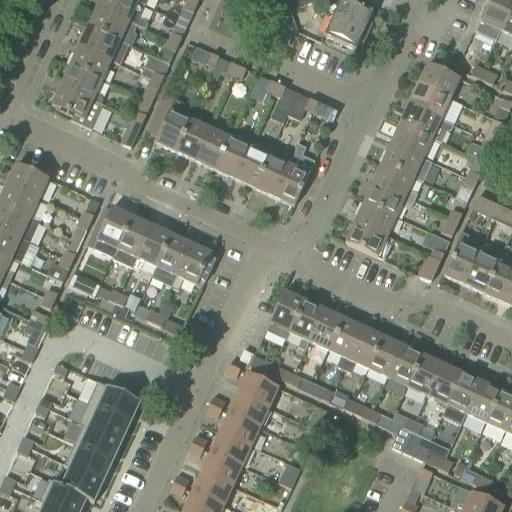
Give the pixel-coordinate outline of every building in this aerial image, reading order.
[(144,9),(136,5),(124,0),(100,0),(96,10),(135,29),(144,33),(146,28),(146,24),(138,21),(144,9)] [(124,0),(136,5),(144,9),(147,0),(124,0)] [(199,1),(196,0),(187,0),(185,4),(195,9),(199,1)] [(314,0),(290,0),(285,2),(289,14),(316,4),(314,0)] [(372,14),(340,0),(339,0),(331,19),(368,36),(372,26),(367,24),(372,14)] [(511,1),(508,0),(489,0),(479,24),(500,34),(511,7),(511,1)] [(195,9),(185,4),(182,12),(192,16),(195,9)] [(511,7),(500,34),(511,39),(511,7)] [(96,10),(87,30),(128,49),(127,48),(127,47),(129,48),(130,48),(134,39),(134,37),(131,36),(135,29),(96,10)] [(368,36),(331,19),(322,38),(354,53),(359,43),(363,45),(368,36)] [(87,30),(78,50),(109,64),(119,68),(128,49),(87,30)] [(171,36),(167,44),(177,48),(181,40),(171,36)] [(167,44),(164,51),(174,56),(177,48),(167,44)] [(109,64),(78,50),(69,69),(100,84),(109,64)] [(218,61),(210,57),(205,67),(213,71),(218,61)] [(237,70),(230,66),(225,76),(233,80),(237,70)] [(457,82),(426,68),(417,87),(448,102),(457,82)] [(60,89),(99,107),(102,109),(102,103),(100,98),(95,96),(100,84),(69,69),(60,89)] [(474,69),(469,79),(477,82),(482,72),(474,69)] [(245,73),(237,70),(233,80),(240,83),(245,73)] [(139,79),(149,83),(159,88),(162,80),(152,75),(143,71),(139,79)] [(496,79),(482,72),(477,82),(491,89),(496,79)] [(149,83),(145,91),(155,95),(159,88),(149,83)] [(277,88),(269,84),(264,94),(272,98),(277,88)] [(502,94),(509,97),(511,98),(511,86),(507,85),(502,94)] [(448,102),(417,87),(408,107),(440,121),(448,102)] [(296,97),(277,88),(272,98),(279,101),(274,113),(286,119),(296,97)] [(102,109),(99,107),(60,89),(50,110),(71,119),(69,124),(91,134),(102,110),(102,109)] [(316,106),(296,97),(286,119),(299,125),(304,113),(311,116),(316,106)] [(182,107),(164,98),(145,136),(156,141),(154,146),(174,155),(188,124),(176,118),(182,107)] [(502,127),(511,106),(502,102),(493,123),(502,127)] [(316,106),(311,116),(331,125),(336,115),(316,106)] [(452,129),(439,123),(440,121),(408,107),(399,126),(431,141),(440,145),(445,133),(446,134),(450,133),(452,129)] [(144,119),(134,114),(131,122),(141,127),(144,119)] [(141,127),(131,122),(119,147),(129,152),(141,127)] [(208,133),(188,124),(174,155),(194,164),(208,133)] [(431,141),(399,126),(390,147),(421,161),(431,141)] [(208,133),(194,164),(213,173),(228,142),(208,133)] [(494,146),(497,139),(487,134),(484,141),(494,146)] [(484,141),(475,161),(484,165),(489,153),(490,154),(494,146),(484,141)] [(248,151),(228,142),(213,173),(233,182),(248,151)] [(248,151),(233,182),(253,191),(272,150),(259,144),(258,147),(251,144),(248,151)] [(297,147),(291,159),(272,200),(293,210),(307,178),(314,164),(302,159),(305,151),(297,147)] [(421,161),(390,147),(381,165),(413,180),(422,184),(431,165),(421,161)] [(253,191),(272,200),(291,159),(272,150),(253,191)] [(475,161),(465,181),(476,186),(485,166),(484,165),(475,161)] [(413,180),(381,165),(372,186),(413,204),(417,197),(407,193),(413,180)] [(15,168),(6,187),(37,202),(46,182),(15,168)] [(476,186),(465,181),(462,188),(472,193),(476,186)] [(413,204),(372,186),(363,205),(395,219),(399,209),(409,213),(413,204)] [(0,199),(0,208),(28,221),(37,202),(6,187),(0,199)] [(500,209),(492,205),(478,199),(472,212),(493,223),(495,219),(500,209)] [(395,219),(363,205),(354,224),(386,239),(395,219)] [(0,232),(19,241),(29,246),(38,227),(28,222),(28,221),(0,208),(0,232)] [(507,212),(500,209),(495,219),(502,222),(507,212)] [(116,251),(130,221),(110,211),(109,212),(103,210),(85,249),(91,252),(111,261),(116,251)] [(451,213),(448,220),(458,225),(462,218),(451,213)] [(93,218),(82,214),(79,221),(89,226),(93,218)] [(448,220),(444,228),(440,236),(450,240),(453,233),(454,233),(458,225),(448,220)] [(79,221),(75,229),(86,233),(89,226),(79,221)] [(150,230),(130,221),(116,251),(111,261),(111,262),(131,272),(150,230)] [(386,239),(354,224),(344,246),(376,261),(376,260),(383,264),(393,243),(385,240),(386,239)] [(169,239),(150,230),(131,272),(135,274),(140,271),(144,264),(155,270),(169,239)] [(19,241),(0,232),(0,256),(10,261),(20,265),(29,246),(19,241)] [(169,290),(189,248),(169,239),(155,270),(150,281),(169,290)] [(475,255),(457,247),(442,278),(463,288),(481,250),(477,249),(475,255)] [(463,288),(483,297),(502,256),(482,247),(481,250),(463,288)] [(215,260),(189,248),(169,290),(177,294),(182,283),(200,291),(215,260)] [(433,252),(430,259),(440,264),(443,257),(433,252)] [(74,258),(64,253),(61,261),(71,265),(74,258)] [(0,256),(0,279),(9,284),(12,277),(4,273),(10,261),(0,256)] [(511,260),(502,256),(483,297),(503,306),(511,286),(511,260)] [(440,264),(430,259),(429,261),(426,259),(417,280),(430,286),(440,264)] [(61,261),(57,268),(67,273),(71,265),(61,261)] [(45,277),(62,285),(67,273),(57,268),(50,265),(45,277)] [(0,279),(0,290),(5,292),(9,284),(0,279)] [(511,286),(503,306),(511,310),(511,286)] [(98,290),(90,287),(86,296),(94,300),(98,290)] [(56,297),(46,292),(43,299),(53,304),(56,297)] [(120,296),(112,293),(107,302),(115,306),(120,296)] [(285,344),(289,336),(303,305),(282,295),(268,327),(265,334),(285,344)] [(127,300),(120,296),(115,306),(123,309),(127,300)] [(43,299),(39,307),(49,312),(53,304),(43,299)] [(101,301),(97,310),(110,316),(114,307),(101,301)] [(308,345),(323,314),(303,305),(289,336),(301,342),(296,350),(304,354),(308,345)] [(32,313),(28,323),(45,331),(49,321),(32,313)] [(150,314),(145,323),(153,327),(157,317),(150,314)] [(342,323),(323,314),(308,345),(327,354),(342,323)] [(165,321),(157,317),(153,327),(161,330),(165,321)] [(342,323),(327,354),(340,360),(335,370),(343,373),(348,363),(362,332),(342,323)] [(362,332),(348,363),(343,373),(351,377),(355,367),(367,372),(382,341),(362,332)] [(382,341),(367,372),(387,381),(401,350),(382,341)] [(26,347),(23,354),(34,359),(37,352),(26,347)] [(421,359),(401,350),(387,381),(406,390),(421,359)] [(252,357),(243,353),(238,362),(247,367),(252,357)] [(30,366),(34,359),(23,354),(19,361),(30,366)] [(441,368),(421,359),(406,390),(426,399),(441,368)] [(253,371),(268,378),(273,369),(257,362),(253,371)] [(66,373),(56,368),(52,375),(63,380),(66,373)] [(227,368),(223,376),(235,382),(238,373),(227,368)] [(426,399),(446,408),(460,377),(441,368),(426,399)] [(293,378),(285,374),(273,369),(268,378),(289,387),(293,378)] [(235,398),(267,413),(277,391),(245,377),(235,398)] [(460,430),(465,417),(480,386),(460,377),(446,408),(440,421),(460,430)] [(296,391),(301,381),(293,378),(289,387),(296,391)] [(86,381),(76,403),(86,407),(129,427),(139,406),(96,386),(86,381)] [(19,391),(8,386),(5,393),(15,398),(19,391)] [(500,395),(480,386),(465,417),(485,426),(500,395)] [(333,396),(325,392),(320,402),(328,406),(333,396)] [(15,398),(5,393),(1,401),(12,406),(15,398)] [(348,399),(335,393),(330,406),(342,412),(348,399)] [(505,435),(511,419),(511,400),(500,395),(485,426),(505,435)] [(227,416),(259,431),(267,413),(235,398),(227,416)] [(37,408),(48,413),(51,406),(40,401),(37,408)] [(208,408),(220,414),(223,406),(212,401),(208,408)] [(360,420),(364,410),(352,405),(347,414),(360,420)] [(86,407),(77,428),(81,430),(81,429),(120,447),(129,427),(86,407)] [(45,420),(48,413),(37,408),(34,416),(45,420)] [(216,422),(220,414),(208,408),(205,416),(216,422)] [(364,410),(360,420),(367,423),(371,414),(364,410)] [(375,427),(379,417),(371,414),(367,423),(375,427)] [(218,435),(250,449),(259,431),(227,416),(218,435)] [(389,450),(400,455),(414,425),(407,421),(402,432),(399,430),(389,450)] [(412,460),(421,441),(417,439),(422,428),(414,425),(400,455),(412,460)] [(81,430),(72,448),(111,466),(120,447),(81,429),(81,430)] [(209,456),(241,470),(250,449),(218,435),(209,456)] [(30,453),(33,445),(22,440),(19,448),(30,453)] [(191,447),(203,453),(206,445),(194,440),(191,447)] [(423,466),(427,456),(432,446),(421,441),(412,460),(423,466)] [(199,461),(203,453),(191,447),(187,455),(199,461)] [(30,453),(19,448),(16,455),(27,460),(30,453)] [(72,448),(63,469),(67,471),(68,470),(102,486),(111,466),(72,448)] [(241,470),(209,456),(200,475),(232,490),(241,470)] [(445,463),(437,459),(436,460),(427,456),(423,466),(439,474),(445,463)] [(447,477),(452,466),(445,463),(439,474),(447,477)] [(452,476),(460,480),(465,469),(458,465),(452,476)] [(286,467),(277,487),(290,493),(299,473),(286,467)] [(59,489),(58,490),(86,502),(86,503),(93,507),(102,486),(68,470),(67,471),(59,489)] [(416,479),(427,485),(431,477),(420,472),(416,479)] [(190,496),(222,511),(232,490),(200,475),(190,496)] [(476,477),(472,487),(479,490),(484,481),(476,477)] [(172,486),(184,492),(188,485),(176,479),(172,486)] [(12,492),(15,485),(4,480),(1,487),(12,492)] [(428,486),(416,480),(410,492),(413,494),(418,496),(423,498),(428,486)] [(487,494),(491,484),(484,481),(479,490),(487,494)] [(47,483),(37,505),(42,507),(42,506),(55,511),(81,511),(86,503),(86,502),(58,490),(59,489),(47,483)] [(181,500),(184,492),(172,486),(169,495),(181,500)] [(12,492),(1,487),(0,488),(0,495),(8,499),(12,492)] [(182,511),(221,511),(222,511),(190,496),(182,511)] [(471,496),(463,511),(501,511),(502,510),(471,496)]
